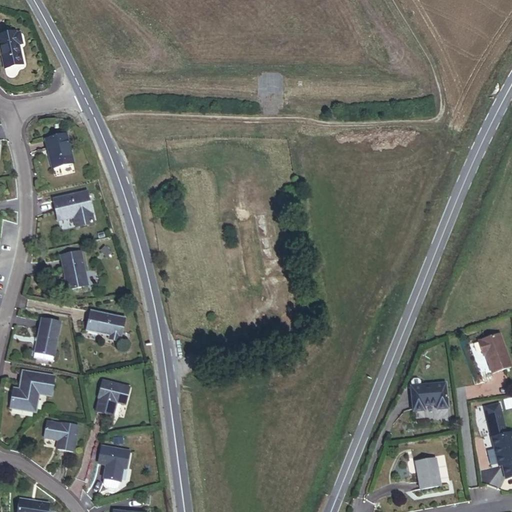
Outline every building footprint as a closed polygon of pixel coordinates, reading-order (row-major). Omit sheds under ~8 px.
[(0,37),(7,68),(24,64),(20,45),(24,44),(22,34),(18,34),(17,32),(0,36),(0,37)] [(55,168),(75,163),(68,135),(48,140),(55,168)] [(80,226),(95,223),(88,192),(55,199),(59,220),(74,217),(78,216),(80,226)] [(72,290),(89,286),(81,252),(62,256),(65,271),(67,271),(72,290)] [(121,337),(122,338),(127,319),(94,311),(90,330),(112,335),(111,339),(120,341),(121,337)] [(54,364),(61,326),(43,322),(36,360),(54,364)] [(500,336),(478,343),(483,357),(485,356),(492,374),(511,367),(500,336)] [(13,410),(37,414),(40,396),(53,398),(57,379),(25,373),(22,393),(22,396),(15,395),(13,410)] [(447,410),(445,385),(422,387),(421,381),(419,379),(412,380),(410,382),(411,388),(410,388),(413,413),(424,412),(423,407),(436,406),(436,411),(447,410)] [(120,412),(128,414),(132,398),(105,392),(101,408),(104,409),(101,422),(117,426),(120,412)] [(59,449),(74,453),(80,427),(64,423),(63,425),(50,422),(46,437),(61,440),(59,449)] [(511,431),(493,436),(499,464),(502,463),(505,477),(511,475),(511,431)] [(123,471),(126,454),(99,450),(97,466),(104,467),(101,481),(102,481),(101,488),(103,491),(113,492),(116,490),(116,484),(117,484),(119,470),(123,471)] [(435,461),(415,464),(420,490),(440,487),(435,461)] [(20,511),(50,511),(51,505),(23,500),(20,511)]
